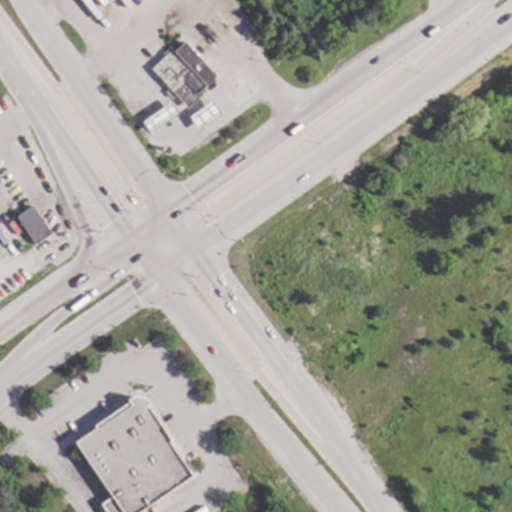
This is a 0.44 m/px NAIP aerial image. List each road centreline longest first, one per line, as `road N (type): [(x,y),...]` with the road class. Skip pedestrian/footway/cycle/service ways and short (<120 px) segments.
road 1 (trunk): [(194,249),(511,17)]
road 2 (trunk): [(488,0),(387,88),(180,231)]
road 3 (trunk): [(465,0),(167,212)]
road 4 (primary): [(384,511),(194,249)]
road 5 (trunk): [(380,511),(171,265)]
road 6 (primary): [(155,277),(332,511)]
road 7 (primary): [(167,212),(24,0)]
road 8 (trunk): [(0,18),(147,226)]
road 9 (trunk): [(0,54),(83,228),(85,251),(68,280)]
road 10 (primary): [(0,49),(130,241)]
road 11 (trunk): [(0,388),(155,277)]
road 12 (trunk): [(0,375),(80,299),(142,257)]
